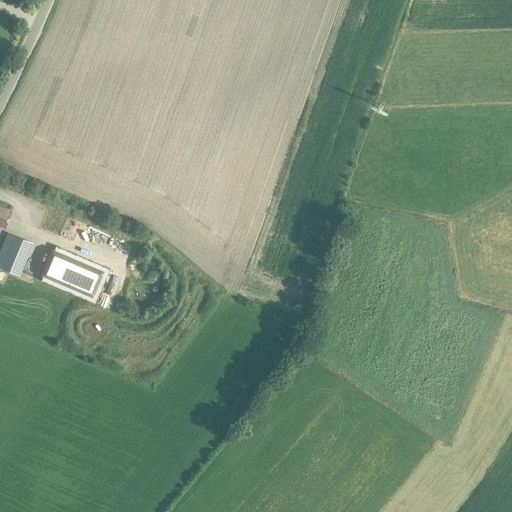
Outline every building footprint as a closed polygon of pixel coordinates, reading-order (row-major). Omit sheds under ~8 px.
[(11,211),(0,206),(0,226),(4,228),(11,211)] [(75,243),(83,223),(43,207),(35,227),(75,243)] [(87,227),(82,241),(92,245),(93,243),(102,246),(106,233),(87,227)] [(116,237),(107,244),(113,250),(122,243),(116,237)] [(25,261),(31,245),(12,238),(6,253),(25,261)] [(110,269),(55,246),(53,251),(52,250),(41,275),(43,276),(41,280),(95,304),(110,269)] [(138,260),(140,249),(133,248),(132,259),(138,260)] [(25,261),(6,253),(0,267),(19,275),(25,261)] [(123,266),(121,272),(132,275),(135,265),(129,263),(128,268),(123,266)] [(171,279),(168,283),(175,288),(178,284),(171,279)]
